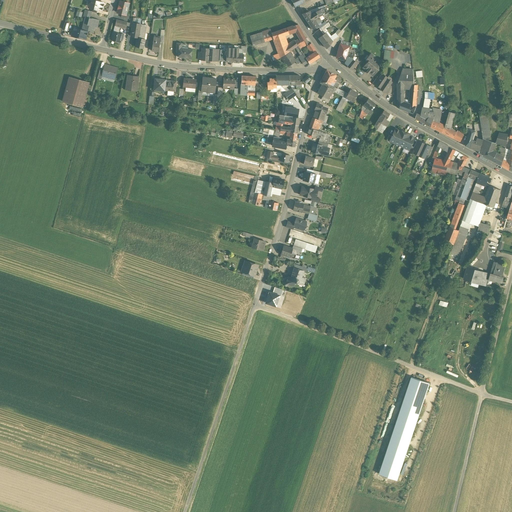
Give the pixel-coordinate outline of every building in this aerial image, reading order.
[(95,0),(93,0),(90,0),(90,1),(89,4),(93,5),(92,9),(102,11),(104,3),(95,0)] [(129,3),(120,1),(119,6),(118,9),(117,13),(122,14),(126,15),(129,3)] [(325,7),(315,12),(319,17),(328,13),(325,7)] [(315,12),(311,15),(309,11),(302,14),(309,24),(314,20),(319,17),(315,12)] [(90,18),(85,17),(82,30),(87,32),(93,33),(95,25),(98,25),(99,20),(90,18)] [(127,22),(116,20),(115,26),(120,27),(126,29),(127,22)] [(314,20),(309,24),(313,30),(318,27),(319,26),(318,26),(314,20)] [(140,26),(134,25),(134,27),(132,27),(131,37),(137,38),(139,38),(140,32),(141,24),(140,24),(140,26)] [(304,36),(298,24),(287,28),(289,34),(296,31),(300,39),(304,36)] [(82,30),(79,29),(78,32),(73,31),(72,36),(79,38),(79,37),(85,39),(87,32),(82,30)] [(270,30),(264,32),(265,32),(262,33),(265,42),(273,40),(271,33),(270,30)] [(284,36),(281,30),(271,33),(273,40),(278,52),(287,46),(284,36)] [(113,32),(111,40),(120,43),(121,39),(122,39),(124,34),(118,33),(113,32)] [(262,32),(250,36),(253,46),(265,42),(262,33),(262,32)] [(323,35),(319,38),(321,41),(328,36),(325,33),(323,35)] [(141,36),(140,36),(140,38),(139,38),(137,38),(135,47),(143,49),(145,40),(144,39),(143,39),(143,37),(141,36)] [(300,39),(295,42),(294,42),(287,46),(278,52),(278,54),(280,58),(295,48),(298,46),(297,45),(301,42),(303,41),(306,39),(304,36),(300,39)] [(328,36),(321,41),(327,49),(330,45),(332,42),(328,36)] [(160,38),(153,37),(151,51),(159,52),(159,47),(159,42),(160,38)] [(316,52),(307,38),(306,39),(303,41),(307,47),(308,46),(310,49),(310,50),(313,54),(316,52)] [(303,41),(301,42),(297,45),(298,46),(300,49),(307,47),(303,41)] [(345,61),(349,46),(340,43),(336,58),(345,61)] [(181,48),(179,48),(179,52),(179,58),(188,58),(188,59),(190,59),(191,49),(181,48)] [(216,50),(202,49),(202,53),(201,60),(215,61),(216,54),(216,50)] [(238,49),(234,49),(234,54),(233,54),(233,62),(234,63),(236,63),(236,62),(243,63),(243,54),(238,54),(238,52),(238,49)] [(306,58),(306,59),(308,62),(309,64),(320,57),(316,52),(313,54),(306,58)] [(290,53),(282,58),(287,67),(295,61),(294,60),(290,53)] [(354,54),(348,53),(344,64),(352,70),(354,67),(357,63),(355,61),(352,59),(354,54)] [(300,56),(299,57),(302,62),(304,65),(308,62),(306,59),(306,58),(303,54),(300,56)] [(378,60),(370,54),(368,57),(369,58),(366,61),(367,62),(362,68),(366,71),(365,72),(368,74),(369,73),(373,76),(378,70),(375,68),(378,65),(378,60)] [(117,68),(104,65),(103,69),(101,76),(102,76),(114,79),(117,68)] [(335,75),(326,70),(320,83),(323,85),(331,89),(332,86),(330,85),(331,82),(334,84),(334,83),(335,81),(337,78),(334,76),(335,75)] [(405,74),(401,74),(398,83),(398,84),(404,84),(411,85),(411,84),(414,85),(413,74),(405,74)] [(138,77),(127,75),(125,90),(137,91),(138,77)] [(382,75),(379,79),(375,85),(380,88),(386,79),(387,78),(382,75)] [(299,76),(289,76),(289,84),(296,84),(299,84),(299,83),(299,76)] [(89,83),(69,77),(63,102),(82,107),(89,83)] [(196,80),(183,78),(183,87),(195,89),(196,80)] [(271,78),(269,78),(269,81),(268,82),(266,82),(266,85),(267,85),(267,90),(272,90),(272,89),(276,88),(276,85),(276,78),(273,78),(272,79),(271,78)] [(165,80),(156,79),(154,89),(164,90),(165,83),(165,80)] [(235,79),(223,79),(223,88),(234,89),(235,79)] [(380,88),(380,89),(385,93),(385,92),(389,85),(391,82),(386,79),(380,88)] [(177,81),(171,81),(171,83),(165,83),(164,90),(168,91),(174,91),(176,92),(177,81)] [(331,89),(323,85),(318,93),(323,96),(327,98),(332,90),(331,89)] [(300,98),(293,87),(291,88),(292,88),(296,95),(299,99),(300,98)] [(292,89),(292,88),(287,92),(291,98),(293,97),(296,95),(292,89)] [(358,94),(353,91),(353,92),(350,90),(346,98),(353,102),(358,94)] [(342,98),(337,107),(341,109),(345,100),(342,98)] [(375,104),(368,98),(366,101),(365,100),(363,103),(364,103),(363,105),(367,108),(364,112),(366,114),(375,104)] [(404,103),(398,100),(396,107),(414,114),(416,107),(415,107),(416,100),(410,100),(410,103),(410,104),(410,105),(404,103)] [(322,105),(317,104),(315,110),(312,118),(319,120),(321,121),(322,121),(325,113),(324,113),(326,108),(321,106),(322,105)] [(297,118),(298,110),(286,108),(284,116),(293,117),(297,118)] [(390,114),(384,110),(379,117),(385,121),(385,120),(390,114)] [(429,113),(422,111),(421,117),(428,120),(429,117),(429,113)] [(455,113),(449,112),(444,127),(445,128),(442,133),(454,139),(457,133),(456,132),(453,131),(453,130),(452,128),(451,127),(455,113)] [(421,117),(417,114),(415,119),(427,125),(428,120),(421,117)] [(488,114),(479,115),(480,124),(481,128),(481,129),(483,138),(488,140),(489,141),(492,131),(490,131),(488,114)] [(284,116),(277,115),(276,120),(271,119),(270,122),(277,123),(278,123),(279,123),(282,123),(284,119),(284,116)] [(299,118),(293,117),(292,120),(284,119),(282,123),(292,125),(298,126),(299,118)] [(385,121),(379,117),(377,121),(379,123),(384,125),(386,121),(385,120),(385,121)] [(319,120),(312,118),(309,127),(317,130),(318,128),(321,121),(319,120)] [(439,120),(434,119),(433,119),(433,122),(432,122),(431,127),(442,133),(445,128),(444,127),(441,126),(442,123),(439,122),(439,120)] [(470,125),(466,124),(467,133),(469,133),(470,130),(475,131),(475,130),(474,127),(473,127),(470,127),(470,125)] [(298,126),(292,125),(291,128),(288,127),(288,128),(282,127),(281,127),(280,130),(287,132),(297,133),(298,126)] [(317,130),(309,127),(307,134),(315,137),(317,130)] [(410,135),(400,130),(400,131),(395,129),(391,137),(389,141),(409,150),(411,146),(415,138),(410,136),(410,135)] [(317,130),(315,137),(319,138),(323,140),(325,133),(317,130)] [(476,142),(472,140),(475,131),(470,130),(469,133),(467,140),(466,146),(470,148),(474,149),(476,142)] [(463,134),(457,131),(456,132),(457,133),(454,139),(461,142),(464,136),(463,134)] [(297,133),(287,132),(287,135),(286,136),(290,136),(289,139),(296,140),(297,133)] [(508,134),(503,133),(499,143),(499,144),(502,145),(506,146),(508,134)] [(328,134),(326,141),(323,140),(319,138),(318,142),(328,144),(329,144),(330,138),(329,138),(330,135),(328,134)] [(286,145),(278,144),(278,141),(279,138),(274,137),(273,143),(272,146),(285,148),(286,145)] [(488,140),(483,138),(483,140),(483,142),(481,147),(481,148),(479,153),(483,155),(488,140)] [(483,140),(477,139),(476,142),(474,149),(479,151),(483,142),(483,140)] [(483,155),(483,156),(489,159),(492,152),(496,143),(495,143),(489,141),(488,140),(483,155)] [(447,146),(439,141),(437,146),(440,148),(445,151),(447,146)] [(425,144),(420,142),(416,149),(414,153),(419,156),(425,144)] [(318,145),(313,144),(312,144),(313,145),(312,148),(311,152),(315,153),(316,154),(318,154),(319,154),(326,155),(328,149),(327,148),(321,147),(321,146),(318,145)] [(425,144),(419,156),(424,158),(426,154),(430,146),(425,144)] [(455,150),(447,146),(445,151),(448,153),(446,158),(445,161),(449,162),(453,155),(455,150)] [(261,164),(213,152),(210,163),(259,175),(261,168),(284,174),(285,168),(262,162),(261,164)] [(501,156),(492,152),(489,159),(501,166),(502,161),(503,161),(504,157),(502,156),(501,156)] [(289,155),(281,153),(280,157),(280,160),(279,161),(288,162),(289,155)] [(511,158),(511,154),(509,154),(507,162),(503,161),(502,161),(501,166),(509,170),(511,158)] [(461,160),(458,165),(460,166),(461,166),(463,167),(464,166),(468,158),(464,155),(461,160)] [(314,158),(305,156),(303,164),(312,166),(314,158)] [(203,164),(174,157),(171,170),(200,177),(203,164)] [(435,159),(434,162),(432,169),(447,172),(449,162),(445,161),(435,159)] [(452,163),(449,162),(447,172),(457,174),(458,173),(458,172),(460,166),(458,165),(452,163)] [(471,170),(463,167),(461,173),(460,174),(464,175),(462,180),(461,184),(465,185),(467,179),(471,170)] [(480,173),(471,170),(467,179),(465,185),(469,187),(472,178),(474,177),(478,179),(480,173)] [(254,176),(233,171),(233,175),(254,180),(254,176)] [(312,173),(305,172),(303,180),(314,183),(313,182),(314,178),(315,178),(316,174),(312,173)] [(490,177),(480,173),(478,179),(477,182),(479,183),(486,186),(490,177)] [(253,180),(232,175),(231,181),(251,187),(253,180)] [(284,180),(274,177),(272,183),(272,186),(276,187),(281,189),(284,180)] [(458,178),(457,182),(455,181),(451,193),(457,195),(455,199),(460,200),(461,198),(462,193),(463,193),(465,185),(461,184),(462,180),(458,178)] [(276,187),(272,186),(272,183),(266,182),(265,188),(264,191),(270,192),(270,193),(272,194),(280,196),(280,192),(275,191),(276,187)] [(476,182),(472,193),(478,195),(481,186),(478,184),(479,183),(477,182),(476,182)] [(265,188),(256,185),(254,193),(262,195),(263,195),(264,191),(265,188)] [(465,185),(463,193),(462,193),(461,198),(466,199),(470,187),(469,187),(465,185)] [(478,195),(472,193),(470,199),(483,204),(494,208),(500,190),(490,186),(485,198),(478,195)] [(313,189),(306,187),(306,188),(301,187),(300,195),(304,196),(310,197),(312,197),(314,198),(316,191),(316,190),(314,190),(313,189)] [(254,193),(250,192),(248,203),(259,206),(260,199),(262,195),(254,193)] [(483,204),(470,199),(462,220),(471,224),(475,225),(483,204)] [(270,201),(268,209),(276,210),(278,203),(270,201)] [(301,202),(298,201),(298,202),(295,202),(293,210),(301,212),(302,208),(303,205),(303,204),(300,203),(301,202)] [(463,205),(459,203),(456,210),(454,216),(458,218),(463,205)] [(454,229),(458,218),(454,216),(453,219),(450,227),(454,229)] [(306,222),(296,219),(294,224),(293,227),(303,230),(304,228),(306,227),(306,226),(305,224),(306,222)] [(462,220),(459,231),(453,245),(448,259),(456,262),(471,224),(462,220)] [(490,226),(480,223),(477,231),(488,234),(490,226)] [(454,229),(450,227),(444,241),(453,245),(459,231),(454,229)] [(265,242),(254,239),(252,248),(262,251),(265,242)] [(316,246),(295,240),(293,246),(314,252),(316,246)] [(292,249),(283,246),(280,254),(290,257),(291,253),(292,249)] [(301,252),(292,249),(291,253),(296,254),(295,258),(296,259),(297,259),(298,259),(301,252)] [(258,266),(245,261),(243,266),(247,267),(245,272),(253,275),(254,275),(258,266)] [(496,264),(493,274),(490,273),(490,274),(488,280),(493,281),(494,280),(502,282),(503,277),(502,277),(505,267),(497,264),(496,264)] [(306,269),(295,265),(293,273),(292,273),(293,273),(292,275),(291,275),(292,275),(291,278),(289,277),(287,281),(284,283),(285,286),(289,285),(293,286),(294,283),(296,283),(298,282),(299,284),(302,285),(304,279),(300,277),(303,269),(306,270),(306,269)] [(482,273),(468,269),(465,279),(470,281),(470,280),(479,283),(482,273)] [(490,274),(483,272),(482,273),(479,283),(480,283),(487,285),(488,280),(490,274)] [(283,290),(274,287),(273,293),(279,295),(279,296),(281,296),(283,290)] [(276,307),(279,296),(279,295),(273,293),(269,292),(265,304),(276,307)] [(458,375),(454,373),(456,370),(449,368),(447,373),(458,377),(458,375)] [(396,480),(428,385),(412,380),(380,475),(396,480)]
